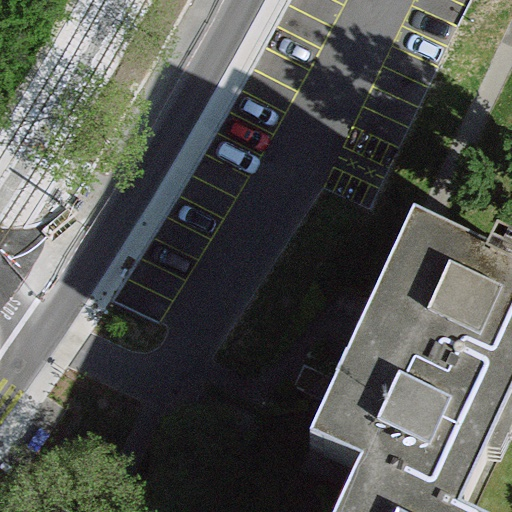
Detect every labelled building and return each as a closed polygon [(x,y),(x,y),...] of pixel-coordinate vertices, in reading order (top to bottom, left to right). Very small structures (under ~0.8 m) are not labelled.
[(416,229),(364,339),(511,409),(511,274),(491,265),(416,229)] [(494,260),(491,265),(511,274),(511,252),(498,246),(492,260),(494,260)] [(312,449),(363,473),(447,511),(464,511),(511,409),(364,339),(343,383),(332,406),(315,442),(312,449)] [(332,406),(343,383),(306,366),(296,388),(332,406)] [(447,511),(363,473),(344,511),(447,511)]
